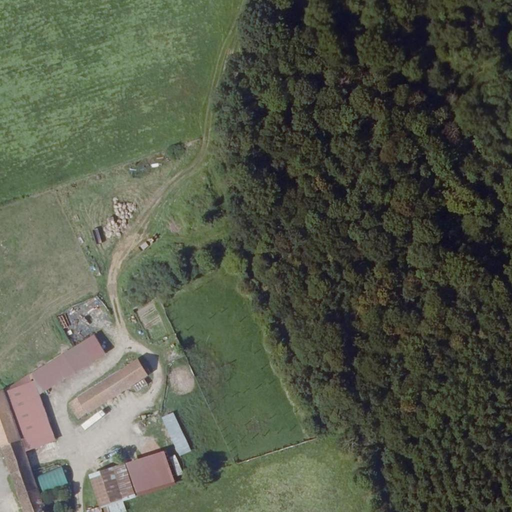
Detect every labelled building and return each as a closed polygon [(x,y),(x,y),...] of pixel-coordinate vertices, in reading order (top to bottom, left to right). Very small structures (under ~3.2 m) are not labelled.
[(66,313),(57,318),(63,330),(72,325),(66,313)] [(140,360),(70,401),(80,417),(149,377),(140,360)] [(45,504),(6,388),(0,391),(0,446),(1,450),(6,448),(24,505),(20,508),(21,511),(53,511),(51,503),(45,504)] [(178,456),(190,451),(174,411),(162,416),(178,456)] [(101,506),(136,493),(124,463),(90,475),(101,506)] [(62,467),(37,476),(42,492),(67,483),(62,467)]
